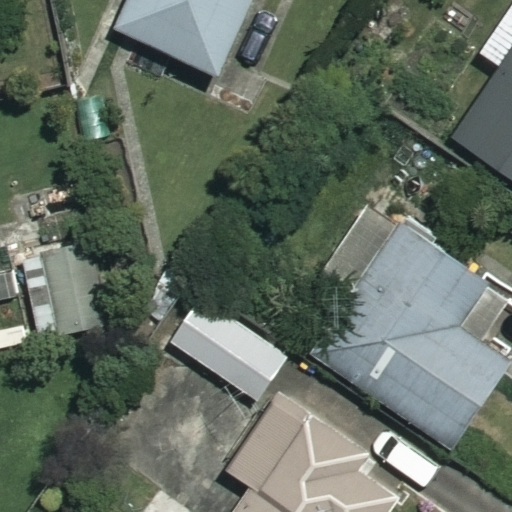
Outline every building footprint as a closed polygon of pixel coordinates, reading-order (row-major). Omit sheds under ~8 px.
[(279,0),(146,0),(131,34),(241,84),(279,0)] [(511,39),(499,60),(511,68),(511,79),(470,144),(511,171),(511,39)] [(511,399),(511,286),(389,203),(332,287),(366,311),(332,360),(474,456),(511,399)] [(116,330),(104,248),(37,258),(49,340),(116,330)] [(304,365),(214,305),(185,348),(275,408),(304,365)] [(409,511),(426,488),(298,399),(245,476),(268,492),(253,511),(409,511)] [(189,511),(164,495),(153,511),(189,511)]
